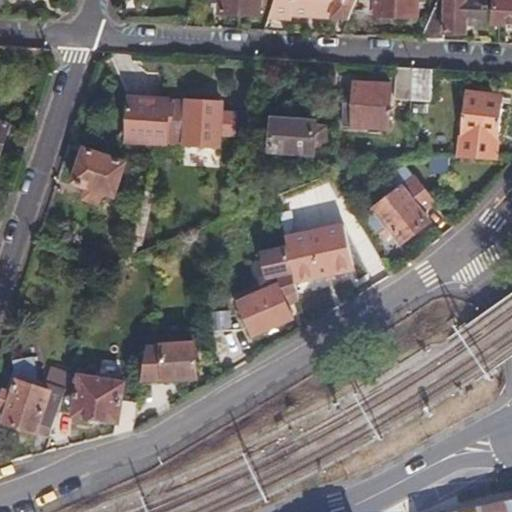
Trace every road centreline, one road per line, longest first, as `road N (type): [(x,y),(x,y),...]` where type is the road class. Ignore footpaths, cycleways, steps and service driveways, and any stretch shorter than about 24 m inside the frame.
road 1 (residential): [(0,500),(150,444),(461,251)]
road 2 (residential): [(511,60),(77,39)]
road 3 (residential): [(0,295),(77,39)]
road 4 (tertiary): [(511,438),(329,511)]
